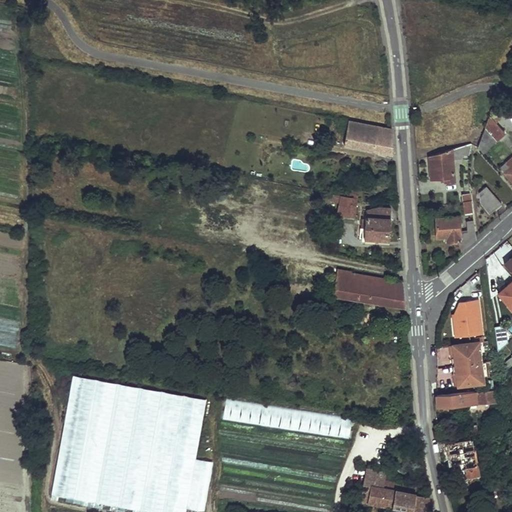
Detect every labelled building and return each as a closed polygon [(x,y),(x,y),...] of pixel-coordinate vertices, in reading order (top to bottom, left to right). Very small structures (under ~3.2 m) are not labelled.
[(349,121),(344,146),(393,155),(391,130),(349,121)] [(478,132),(475,141),(481,148),(493,136),(482,124),(478,132)] [(468,139),(458,143),(459,152),(467,151),(467,144),(468,139)] [(458,143),(427,154),(429,178),(442,177),(442,181),(453,180),(451,158),(459,156),(459,152),(458,143)] [(511,153),(503,160),(509,167),(504,171),(511,180),(511,153)] [(479,194),(482,205),(490,215),(502,205),(487,188),(479,194)] [(341,196),(330,194),(330,195),(329,201),(339,203),(341,197),(341,196)] [(337,210),(355,213),(356,199),(341,197),(339,203),(337,210)] [(461,198),(463,212),(471,211),(469,197),(461,198)] [(237,236),(238,229),(240,214),(206,208),(203,229),(237,236)] [(366,212),(363,211),(363,216),(366,216),(364,239),(389,240),(391,209),(379,208),(366,212)] [(433,218),(436,237),(446,236),(447,241),(459,239),(461,252),(475,239),(473,222),(467,222),(468,233),(459,234),(457,216),(455,216),(455,210),(446,211),(446,217),(433,218)] [(277,257),(268,256),(267,262),(287,266),(288,259),(277,257)] [(402,283),(352,274),(352,272),(333,269),(332,274),(337,275),(333,297),(405,308),(402,283)] [(510,286),(500,294),(511,307),(511,278),(507,283),(510,286)] [(477,299),(459,302),(454,313),(460,317),(461,319),(457,319),(458,327),(454,328),(455,337),(481,333),(477,299)] [(452,314),(454,328),(458,327),(457,319),(461,319),(460,317),(454,313),(452,314)] [(363,317),(354,316),(352,323),(362,325),(363,317)] [(496,326),(497,345),(507,345),(506,326),(496,326)] [(479,341),(450,345),(451,351),(455,353),(455,356),(452,356),(452,364),(481,361),(479,341)] [(454,378),(455,384),(483,381),(481,361),(452,364),(454,372),(457,372),(457,375),(454,378)] [(196,458),(206,397),(70,377),(52,497),(66,499),(66,500),(146,511),(185,511),(186,508),(204,511),(211,461),(196,458)] [(492,412),(497,411),(494,388),(437,393),(438,405),(446,404),(446,407),(457,406),(457,404),(491,401),(492,412)] [(221,420),(349,437),(352,416),(224,399),(221,420)] [(465,474),(478,472),(471,437),(446,442),(451,464),(459,463),(463,462),(465,474)] [(370,490),(367,505),(411,511),(431,511),(428,497),(416,495),(414,495),(415,489),(402,486),(402,485),(383,482),(385,475),(367,471),(364,489),(370,490)] [(367,505),(370,490),(364,489),(361,507),(367,507),(367,505)]
